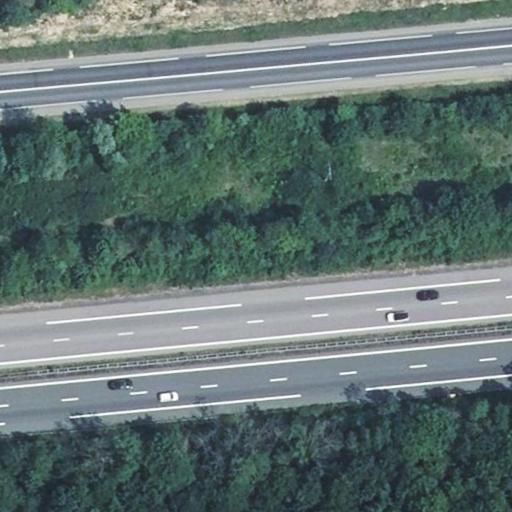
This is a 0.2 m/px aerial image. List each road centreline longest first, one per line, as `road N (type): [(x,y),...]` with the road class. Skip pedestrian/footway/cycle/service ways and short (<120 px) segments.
road 1 (motorway): [(0,406),(511,356)]
road 2 (motorway): [(511,296),(0,346)]
road 3 (secondary): [(511,43),(0,90)]
